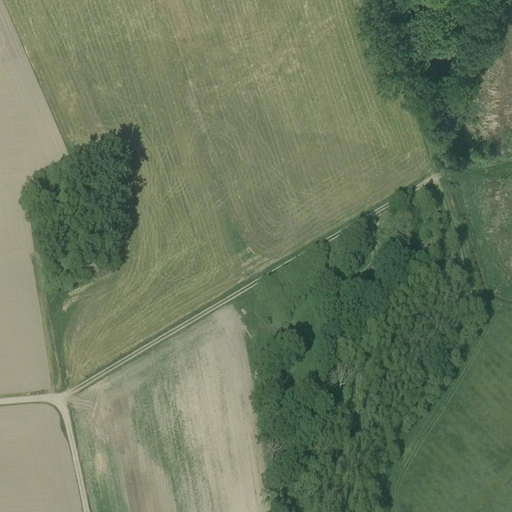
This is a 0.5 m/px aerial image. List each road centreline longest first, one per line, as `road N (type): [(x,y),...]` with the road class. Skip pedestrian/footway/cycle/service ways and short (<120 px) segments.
road 1 (track): [(61,398),(436,179),(473,293),(472,316),(498,328)]
road 2 (track): [(61,398),(31,256)]
